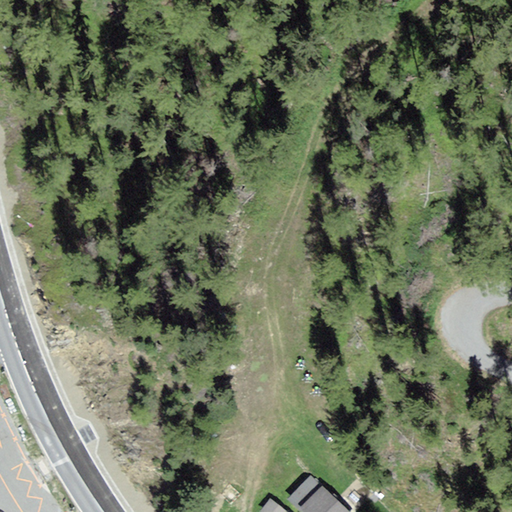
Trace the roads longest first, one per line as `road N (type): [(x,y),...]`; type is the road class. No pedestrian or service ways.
road 1 (primary): [(0,293),(35,390),(103,511)]
road 2 (unclassified): [(511,283),(465,301),(457,323),(463,344),(511,373)]
